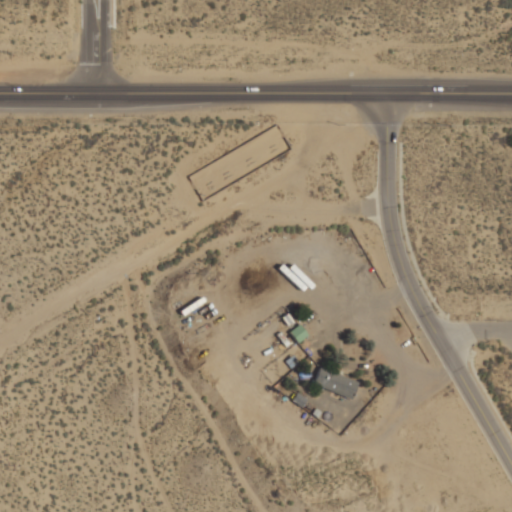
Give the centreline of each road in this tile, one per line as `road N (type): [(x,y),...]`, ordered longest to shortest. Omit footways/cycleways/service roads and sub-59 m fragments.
road 1 (secondary): [(0,91),(511,93)]
road 2 (residential): [(511,466),(404,277),(386,207),(387,92)]
road 3 (track): [(0,340),(252,193)]
